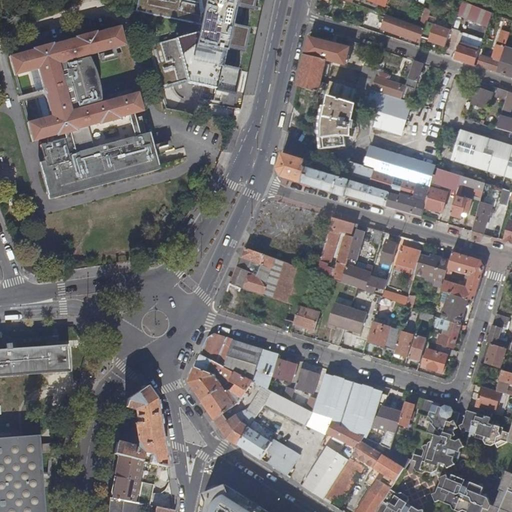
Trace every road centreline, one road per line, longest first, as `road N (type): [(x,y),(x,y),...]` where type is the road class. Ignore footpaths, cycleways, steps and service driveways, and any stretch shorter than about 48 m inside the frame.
road 1 (residential): [(499,255),(455,389),(192,311)]
road 2 (residential): [(257,182),(499,255)]
road 3 (residential): [(511,84),(300,16)]
road 4 (tertiary): [(284,0),(237,174)]
road 5 (tertiary): [(257,182),(300,16)]
road 6 (tertiary): [(90,511),(101,422),(136,353)]
road 7 (unclassified): [(156,286),(62,289),(21,304)]
road 8 (tertiary): [(193,302),(257,182)]
road 9 (tertiary): [(237,174),(168,283)]
road 10 (residential): [(320,511),(214,442)]
